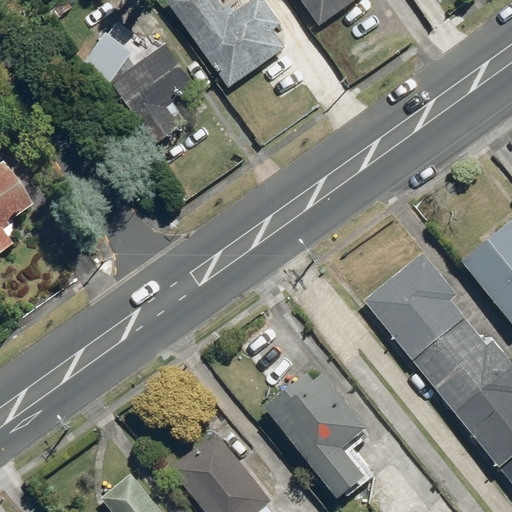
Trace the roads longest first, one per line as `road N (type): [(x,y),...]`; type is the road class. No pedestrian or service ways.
road 1 (secondary): [(180,292),(511,61)]
road 2 (residential): [(0,46),(180,292)]
road 3 (secondary): [(0,419),(180,292)]
